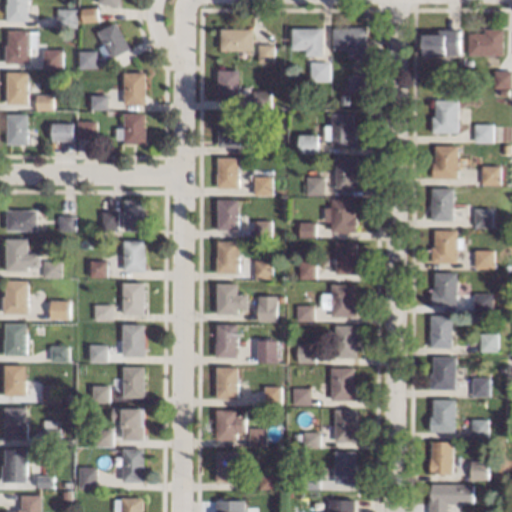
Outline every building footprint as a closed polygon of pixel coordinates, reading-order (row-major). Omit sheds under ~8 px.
[(29,0),(29,20),(6,20),(6,3),(8,3),(8,0),(29,0)] [(100,20),(84,22),(82,7),(99,5),(100,20)] [(77,26),(57,26),(57,8),(77,8),(77,26)] [(132,48),(114,58),(111,53),(104,57),(99,48),(106,43),(99,31),(116,21),(132,48)] [(367,58),(349,57),(349,49),(334,48),(334,27),(350,28),(350,26),(367,26),(367,58)] [(253,49),(221,49),(222,27),(253,28),(253,49)] [(323,55),(306,55),(306,49),(292,48),(292,27),(323,27),(323,55)] [(31,30),(38,30),(38,47),(30,47),(30,63),(6,62),(6,43),(8,43),(8,28),(31,28),(31,30)] [(461,55),(445,54),(445,52),(423,52),(424,32),(439,32),(439,28),(461,28),(461,55)] [(504,54),(469,54),(469,32),(485,32),(485,28),(504,28),(504,54)] [(275,62),(259,61),(259,43),(275,43),(275,62)] [(63,67),(43,67),(43,49),(63,49),(63,67)] [(98,67),(79,66),(79,49),(98,49),(98,67)] [(330,80),(311,79),(311,61),(330,61),(330,80)] [(239,100),(218,100),(219,69),(239,69),(239,100)] [(511,86),(494,86),(494,69),(497,69),(511,69),(511,86)] [(29,103),(7,103),(7,71),(29,71),(29,103)] [(146,104),(125,103),(125,71),(146,71),(146,104)] [(365,93),(348,92),(348,73),(366,74),(365,93)] [(271,106),(253,106),(253,89),(271,89),(271,106)] [(54,109),(37,109),(37,93),(54,93),(54,109)] [(109,108),(91,108),(91,94),(109,94),(109,108)] [(349,103),(340,103),(341,95),(349,95),(349,103)] [(459,132),(433,132),(433,115),(436,115),(436,98),(459,98),(459,132)] [(28,143),(7,143),(8,112),(28,112),(28,143)] [(146,128),(147,128),(147,142),(125,142),(125,139),(116,139),(116,126),(125,126),(125,112),(146,112),(146,128)] [(354,128),(358,128),(358,146),(333,145),(333,139),(326,139),(326,124),(333,124),(333,112),(354,112),(354,128)] [(240,145),(218,145),(218,115),(240,115),(240,145)] [(98,137),(78,137),(79,120),(98,121),(98,137)] [(74,139),(53,139),(53,122),(74,122),(74,139)] [(494,141),(475,141),(475,122),(494,122),(494,141)] [(276,152),(258,151),(258,131),(276,131),(276,152)] [(317,151),(299,151),(299,133),(317,133),(317,151)] [(511,153),(503,153),(503,143),(511,143),(511,153)] [(459,177),(434,177),(434,161),(436,161),(436,144),(459,144),(459,177)] [(239,187),(217,187),(217,156),(239,156),(239,187)] [(358,188),(336,188),(337,156),(358,156),(358,188)] [(501,184),(482,184),(482,164),(501,164),(501,184)] [(272,194),(254,194),(254,175),(272,175),(272,194)] [(326,175),(326,194),(307,194),(307,175),(326,175)] [(454,220),(431,220),(432,186),(454,186),(454,220)] [(355,216),(357,216),(357,231),(332,231),(332,220),(326,220),(326,205),(333,205),(333,198),(355,198),(355,216)] [(145,230),(124,230),(124,199),(145,199),(145,230)] [(238,229),(217,229),(218,199),(239,199),(238,229)] [(493,225),(475,225),(475,207),(493,207),(493,225)] [(37,229),(6,229),(6,208),(37,208),(37,229)] [(118,228),(102,228),(102,210),(118,210),(118,228)] [(74,229),(58,229),(59,214),(73,214),(74,214),(74,229)] [(271,237),(253,236),(253,219),(272,219),(271,237)] [(317,236),(300,235),(300,220),(317,220),(317,236)] [(458,236),(465,236),(465,249),(458,249),(458,262),(432,262),(432,246),(435,246),(435,229),(458,229),(458,236)] [(28,252),(40,252),(40,265),(28,265),(28,270),(6,269),(6,236),(28,237),(28,252)] [(240,271),(216,271),(216,238),(240,239),(240,271)] [(146,271),(124,271),(124,240),(146,240),(146,271)] [(358,273),(336,272),(336,240),(358,241),(358,273)] [(495,267),(476,266),(476,249),(495,249),(495,267)] [(107,275),(90,275),(90,258),(107,258),(107,275)] [(62,275),(43,275),(43,259),(62,259),(62,275)] [(273,277),(254,276),(254,259),(273,259),(273,277)] [(316,277),(300,277),(300,259),(316,259),(316,277)] [(458,304),(433,304),(433,288),(435,288),(435,270),(458,270),(458,304)] [(28,313),(3,313),(3,295),(5,295),(5,278),(28,278),(28,313)] [(145,313),(122,313),(122,280),(145,280),(145,313)] [(238,293),(247,293),(247,308),(238,308),(238,311),(217,311),(217,281),(239,281),(238,293)] [(354,300),(358,300),(358,316),(332,316),(332,308),(322,308),(322,292),(332,292),(332,283),(355,283),(354,300)] [(493,310),(474,310),(474,291),(493,291),(493,310)] [(60,319),(41,318),(42,301),(61,301),(60,319)] [(278,320),(260,319),(260,301),(278,301),(278,320)] [(113,318),(95,318),(95,303),(113,303),(113,318)] [(315,305),(315,320),(297,320),(297,304),(315,305)] [(454,347),(431,346),(431,313),(454,314),(454,347)] [(481,321),(471,321),(471,313),(481,313),(481,321)] [(27,354),(6,354),(6,322),(27,322),(27,354)] [(145,356),(122,356),(123,323),(145,323),(145,356)] [(237,356),(215,355),(216,323),(237,323),(237,356)] [(358,356),(335,356),(336,323),(358,323),(358,356)] [(499,350),(481,350),(481,332),(499,332),(499,350)] [(278,361),(258,361),(258,339),(278,339),(278,361)] [(316,361),(298,361),(298,342),(316,342),(316,361)] [(107,360),(89,360),(90,343),(107,343),(107,360)] [(68,360),(50,360),(51,344),(69,344),(68,360)] [(457,388),(430,388),(431,372),(434,372),(434,354),(457,354),(457,388)] [(25,394),(5,394),(5,363),(25,363),(25,394)] [(239,365),(239,397),(216,397),(216,364),(239,365)] [(144,396),(124,396),(124,365),(145,365),(144,396)] [(354,383),(357,383),(357,399),(331,399),(332,366),(355,367),(354,383)] [(491,395),(473,395),(473,376),(491,376),(491,395)] [(59,402),(41,402),(41,383),(59,383),(59,402)] [(109,401),(92,401),(93,384),(109,384),(109,401)] [(281,403),(265,403),(265,385),(281,385),(281,403)] [(312,405),(293,405),(293,386),(312,386),(312,405)] [(456,431),(431,431),(431,415),(434,415),(434,398),(456,398),(456,431)] [(27,438),(4,438),(4,406),(27,406),(27,438)] [(144,440),(123,440),(123,431),(115,431),(115,419),(112,419),(112,407),(144,408),(144,440)] [(237,414),(247,414),(246,432),(237,432),(237,439),(216,439),(216,408),(237,408),(237,414)] [(357,440),(336,440),(336,408),(358,408),(357,440)] [(58,426),(61,427),(61,443),(42,443),(42,426),(44,426),(44,418),(58,418),(58,426)] [(490,436),(472,436),(472,418),(490,418),(490,436)] [(266,445),(250,445),(250,427),(267,427),(266,445)] [(113,445),(95,444),(95,428),(113,428),(113,445)] [(321,445),(303,445),(303,430),(322,431),(321,445)] [(454,474),(431,473),(431,440),(454,440),(454,474)] [(144,465),(145,465),(145,480),(123,480),(123,447),(144,447),(144,465)] [(27,481),(1,481),(2,463),(5,463),(5,448),(27,448),(27,481)] [(357,482),(335,481),(335,449),(357,449),(357,482)] [(237,482),(216,482),(217,450),(237,450),(237,482)] [(490,479),(472,478),(473,459),(490,459),(490,479)] [(97,488),(79,487),(79,467),(97,467),(97,488)] [(320,488),(303,488),(303,471),(320,472),(320,488)] [(277,488),(260,487),(261,472),(277,472),(277,488)] [(53,487),(36,487),(36,474),(53,474),(53,487)] [(475,502),(449,502),(449,511),(430,511),(430,495),(432,495),(433,482),(475,482),(475,502)] [(41,511),(5,511),(5,510),(21,510),(21,494),(41,494),(41,511)] [(142,511),(114,511),(114,498),(122,498),(122,496),(142,496),(142,511)] [(244,511),(216,511),(216,499),(245,499),(244,511)] [(356,511),(329,511),(329,499),(356,499),(356,511)]
